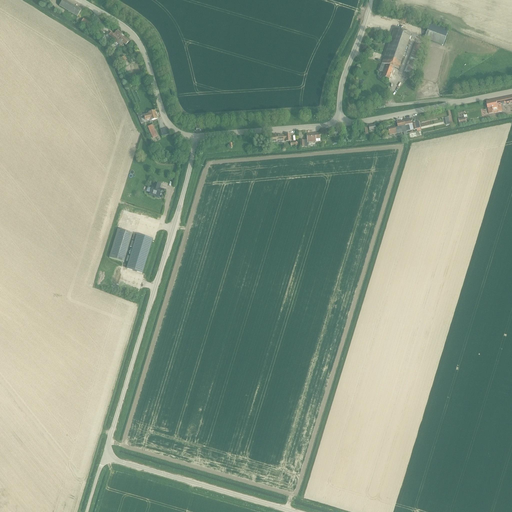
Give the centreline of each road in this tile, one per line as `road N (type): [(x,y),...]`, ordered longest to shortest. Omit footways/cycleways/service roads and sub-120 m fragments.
road 1 (tertiary): [(104,457),(196,137)]
road 2 (tertiary): [(295,511),(104,457)]
road 3 (tertiary): [(196,137),(166,122),(133,36),(79,0)]
road 4 (unclassified): [(338,124),(511,92)]
road 5 (unclassified): [(196,137),(338,124)]
road 6 (unclassified): [(338,124),(343,78),(371,0)]
